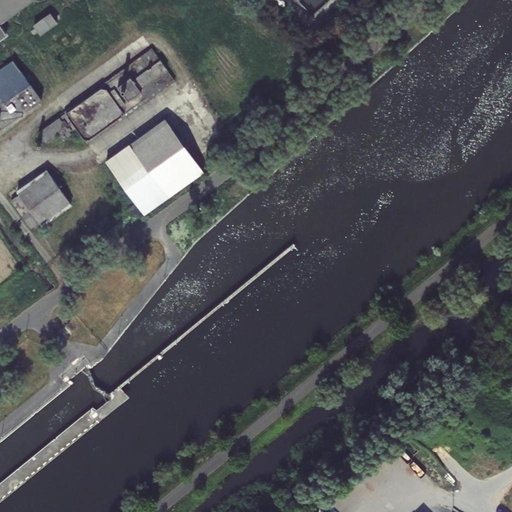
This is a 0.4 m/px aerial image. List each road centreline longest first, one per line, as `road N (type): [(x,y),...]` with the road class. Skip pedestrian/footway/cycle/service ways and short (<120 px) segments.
road 1 (unclassified): [(0,341),(306,108),(420,0)]
road 2 (unknown): [(158,511),(511,214)]
